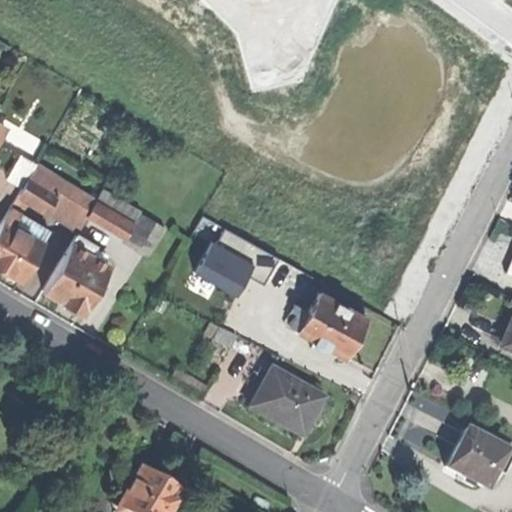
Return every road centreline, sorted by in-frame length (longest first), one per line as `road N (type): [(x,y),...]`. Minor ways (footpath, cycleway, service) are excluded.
road 1 (residential): [(332,500),(511,152)]
road 2 (residential): [(332,500),(0,305)]
